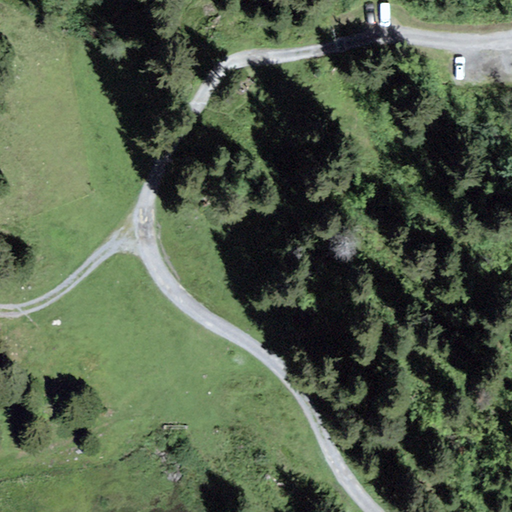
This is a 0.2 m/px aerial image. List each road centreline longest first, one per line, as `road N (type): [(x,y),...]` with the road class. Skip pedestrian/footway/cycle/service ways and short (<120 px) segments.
road 1 (track): [(511,41),(385,39),(237,62),(189,111),(159,167),(145,215),(159,271),(202,320),(271,357),(315,413),(372,511)]
road 2 (track): [(0,307),(51,305),(145,215)]
